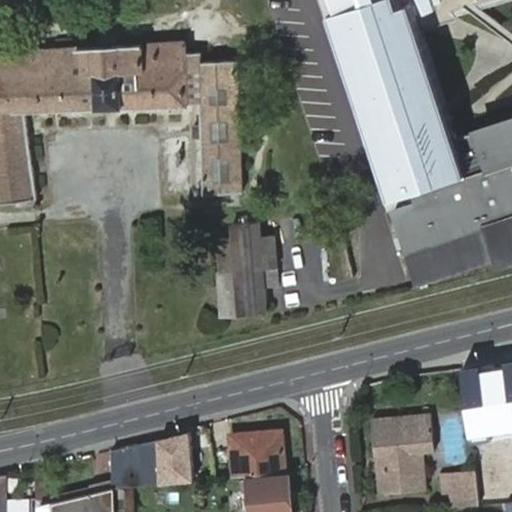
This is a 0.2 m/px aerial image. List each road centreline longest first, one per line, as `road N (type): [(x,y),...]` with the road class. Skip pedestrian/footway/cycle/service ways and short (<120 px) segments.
road 1 (secondary): [(0,451),(318,374)]
road 2 (secondary): [(318,374),(511,324)]
road 3 (residential): [(318,374),(336,511)]
